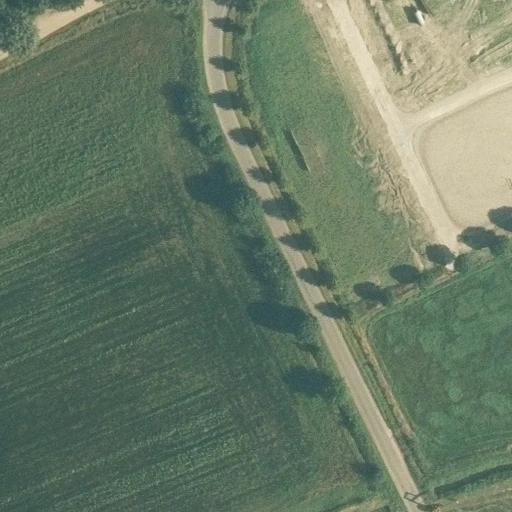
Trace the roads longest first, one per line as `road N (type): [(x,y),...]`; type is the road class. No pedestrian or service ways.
road 1 (unclassified): [(418,511),(219,100),(212,27),(219,0)]
road 2 (track): [(0,61),(128,0)]
